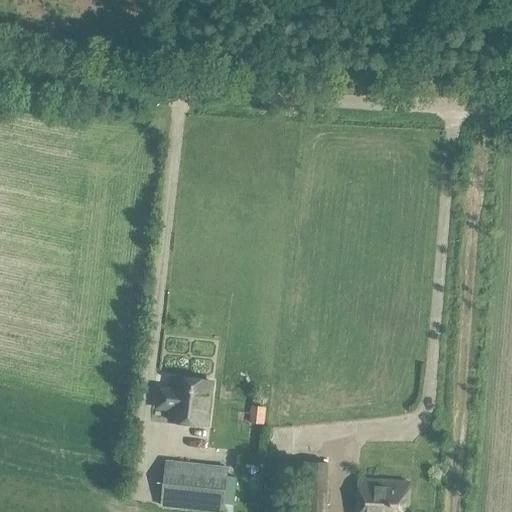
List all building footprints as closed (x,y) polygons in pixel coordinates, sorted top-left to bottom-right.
[(207,425),(212,382),(177,378),(175,391),(161,389),(159,407),(173,409),(172,421),(207,425)] [(266,407),(252,406),(251,423),(265,423),(266,407)] [(220,511),(223,511),(228,468),(167,461),(162,506),(220,511)] [(318,511),(320,462),(297,461),(295,511),(318,511)] [(362,478),(359,511),(405,511),(408,481),(362,478)]
